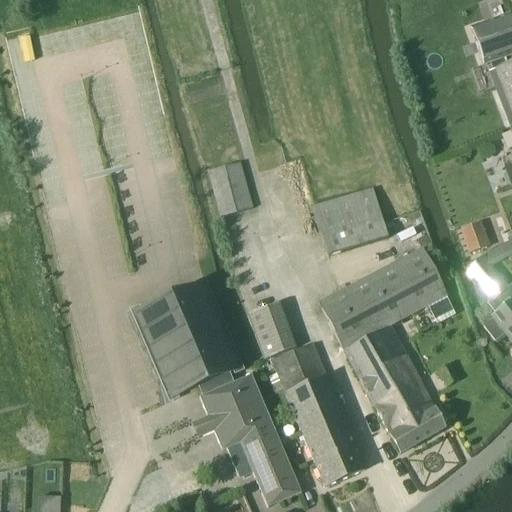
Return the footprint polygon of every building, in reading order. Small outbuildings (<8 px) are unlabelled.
[(482,69),(489,66),(510,59),(511,57),(511,23),(509,17),(468,32),(482,69)] [(511,64),(510,59),(489,66),(492,73),(489,74),(510,129),(511,128),(511,64)] [(207,174),(220,219),(253,210),(240,165),(207,174)] [(373,191),(312,208),(328,258),(387,241),(373,191)] [(489,249),(480,225),(460,232),(469,256),(489,249)] [(343,353),(389,329),(446,298),(421,250),(317,305),(343,353)] [(487,307),(494,316),(491,319),(492,321),(482,329),(494,344),(505,336),(511,345),(511,344),(511,287),(507,290),(483,259),(466,272),(491,303),(487,307)] [(300,495),(273,433),(250,377),(232,385),(228,374),(237,370),(201,286),(179,296),(178,293),(156,302),(157,305),(135,315),(170,398),(196,387),(201,398),(198,399),(206,418),(191,425),(197,440),(213,433),(221,454),(226,452),(237,478),(250,472),(266,510),(300,495)] [(246,318),(264,363),(296,351),(278,305),(246,318)] [(444,431),(389,329),(343,353),(398,456),(444,431)] [(364,472),(347,432),(311,346),(271,363),(323,489),(364,472)] [(458,383),(450,366),(436,372),(444,389),(458,383)]
